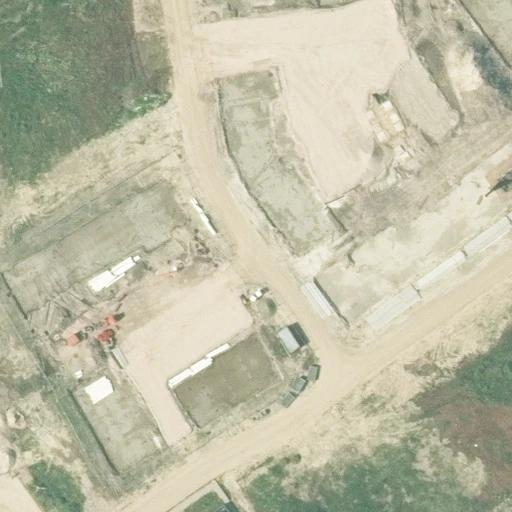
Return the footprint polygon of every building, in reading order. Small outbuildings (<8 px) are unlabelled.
[(54,0),(26,0),(0,4),(0,116),(70,106),(54,0)] [(206,0),(207,4),(230,0),(232,9),(247,7),(246,0),(206,0)] [(461,0),(476,20),(484,15),(484,14),(502,0),(461,0)] [(511,0),(502,0),(484,14),(484,15),(498,33),(490,38),(499,51),(511,40),(511,25),(511,24),(511,23),(511,0)] [(433,13),(428,7),(418,14),(423,21),(433,13)] [(264,47),(262,34),(248,36),(250,49),(264,47)] [(270,73),(220,80),(223,103),(223,104),(264,98),(264,99),(274,97),(270,73)] [(308,79),(300,80),(302,92),(310,91),(308,79)] [(310,91),(302,92),(303,104),(311,103),(310,91)] [(223,103),(222,103),(226,128),(227,127),(227,126),(268,120),(264,99),(264,98),(223,104),(223,103)] [(313,113),(305,114),(307,126),(315,125),(313,113)] [(268,120),(227,126),(227,127),(230,150),(232,150),(238,164),(272,150),(270,144),(271,144),(268,120)] [(486,125),(476,132),(481,138),(490,131),(486,125)] [(476,132),(466,139),(471,146),(481,138),(476,132)] [(324,135),(317,139),(324,149),(331,144),(324,135)] [(331,144),(324,149),(331,159),(338,154),(331,144)] [(272,150),(238,164),(244,178),(243,179),(257,198),(290,174),(290,173),(276,155),(275,156),(272,150)] [(451,150),(441,158),(446,164),(456,157),(451,150)] [(511,150),(498,161),(511,180),(511,150)] [(441,158),(431,165),(436,171),(446,164),(441,158)] [(511,180),(498,161),(480,174),(505,207),(511,201),(511,180)] [(290,174),(257,198),(270,216),(271,217),(308,189),(294,170),(290,173),(290,174)] [(351,171),(344,176),(351,186),(358,181),(351,171)] [(480,174),(463,187),(487,220),(488,220),(505,207),(480,174)] [(358,181),(351,186),(358,195),(365,191),(358,181)] [(407,182),(398,190),(403,196),(412,189),(407,182)] [(142,195),(142,196),(143,196),(164,232),(163,232),(164,233),(164,232),(185,220),(163,183),(142,195)] [(463,187),(444,201),(469,234),(468,234),(469,235),(470,235),(488,221),(489,221),(488,220),(487,220),(463,187)] [(270,216),(269,217),(284,237),(285,236),(284,235),(317,211),(318,211),(322,208),(308,189),(271,217),(270,216)] [(398,190),(388,197),(393,203),(403,196),(398,190)] [(142,196),(123,207),(144,243),(163,232),(164,232),(143,196),(142,196)] [(444,201),(425,215),(450,248),(468,234),(469,234),(444,201)] [(123,207),(104,219),(125,255),(144,243),(123,207)] [(317,211),(284,235),(285,236),(298,254),(332,230),(318,211),(317,211)] [(365,214),(355,221),(360,227),(370,220),(365,214)] [(104,219),(84,230),(105,266),(125,255),(104,219)] [(355,221),(346,228),(351,234),(360,227),(355,221)] [(395,237),(394,237),(419,271),(438,256),(414,223),(395,237)] [(390,229),(371,242),(402,283),(419,271),(394,237),(395,237),(390,229)] [(84,230),(64,242),(85,278),(105,266),(84,230)] [(199,236),(192,240),(198,250),(205,246),(199,236)] [(330,239),(321,246),(325,253),(335,246),(330,239)] [(64,242),(45,253),(66,289),(85,278),(64,242)] [(371,242),(353,256),(359,264),(360,263),(384,296),(402,283),(371,242)] [(321,246),(311,254),(316,260),(325,253),(321,246)] [(26,265),(25,265),(46,301),(47,300),(66,289),(45,253),(26,265)] [(167,258),(157,264),(161,271),(171,265),(167,258)] [(343,275),(342,276),(367,309),(368,308),(384,296),(360,263),(359,264),(343,275)] [(24,264),(4,276),(26,314),(46,302),(47,301),(47,300),(46,301),(25,265),(26,265),(25,264),(24,264)] [(157,264),(146,270),(150,277),(161,271),(157,264)] [(337,267),(317,281),(331,300),(330,300),(338,311),(339,311),(348,324),(368,309),(368,308),(367,309),(342,276),(343,275),(337,267)] [(128,281),(117,287),(121,294),(132,288),(128,281)] [(117,287),(107,293),(111,300),(121,294),(117,287)] [(504,302),(493,310),(511,336),(511,296),(511,297),(505,303),(504,302)] [(88,304),(78,310),(82,317),(92,311),(88,304)] [(78,310),(68,316),(72,323),(82,317),(78,310)] [(475,324),(474,324),(492,348),(481,356),(496,376),(511,364),(511,336),(493,310),(482,318),(483,319),(477,324),(476,325),(475,324)] [(244,312),(237,316),(243,326),(250,322),(244,312)] [(45,331),(34,337),(38,344),(49,338),(45,331)] [(211,332),(200,338),(204,345),(215,339),(211,332)] [(200,338),(190,344),(194,351),(204,345),(200,338)] [(254,338),(233,351),(234,351),(257,391),(257,392),(278,380),(271,366),(263,353),(254,338)] [(438,352),(435,355),(467,398),(467,397),(496,376),(481,356),(471,364),(453,340),(452,341),(453,342),(450,344),(448,342),(437,350),(438,352)] [(233,351),(214,363),(216,367),(217,367),(238,402),(257,391),(234,351),(233,351)] [(171,355),(161,361),(165,368),(175,362),(171,355)] [(416,367),(415,368),(432,392),(422,400),(437,420),(447,412),(449,414),(469,399),(467,397),(467,398),(435,355),(416,368),(416,367)] [(62,360),(51,367),(56,373),(66,367),(62,360)] [(216,367),(197,378),(218,414),(234,405),(238,402),(217,367),(216,367)] [(108,370),(72,391),(84,412),(120,391),(119,390),(108,370)] [(197,378),(177,390),(198,426),(218,414),(197,378)] [(161,379),(154,383),(160,394),(167,390),(161,379)] [(385,389),(375,397),(402,434),(402,433),(420,420),(425,428),(437,420),(422,400),(412,407),(394,383),(393,384),(394,385),(386,391),(385,389)] [(120,391),(84,412),(90,422),(95,431),(139,406),(127,385),(119,390),(120,391)] [(167,390),(160,394),(166,404),(173,400),(167,390)] [(357,411),(356,412),(373,435),(363,443),(378,463),(408,441),(402,433),(402,434),(375,397),(364,405),(365,406),(357,412),(357,411)] [(139,406),(95,431),(106,450),(107,451),(143,430),(144,431),(151,426),(139,406)] [(191,415),(184,419),(190,429),(197,425),(191,415)] [(106,450),(106,451),(118,472),(131,464),(132,465),(145,457),(145,456),(155,450),(144,431),(143,430),(107,451),(106,450)] [(328,433),(311,446),(337,480),(336,481),(339,485),(368,463),(353,443),(343,451),(329,432),(328,433)] [(486,441),(480,446),(487,456),(493,451),(486,441)] [(311,446),(294,459),(319,493),(320,493),(336,481),(337,480),(311,446)] [(480,446),(474,450),(481,460),(487,456),(480,446)] [(463,458),(457,463),(464,473),(470,468),(463,458)] [(294,459),(276,472),(305,510),(305,509),(323,496),(320,493),(319,493),(294,459)] [(507,460),(496,468),(511,489),(511,465),(507,459),(507,460)] [(457,463),(451,468),(458,477),(464,473),(457,463)] [(511,489),(496,468),(484,476),(510,511),(511,511),(511,489)] [(260,484),(259,485),(279,511),(305,511),(307,511),(305,509),(305,510),(276,472),(260,484)] [(440,475),(434,480),(441,490),(447,485),(440,475)] [(510,511),(484,476),(473,485),(492,511),(510,511)] [(259,483),(240,497),(251,511),(279,511),(259,485),(260,484),(259,483)] [(492,511),(473,485),(461,493),(475,511),(492,511)] [(450,501),(450,502),(457,511),(475,511),(461,493),(450,501)] [(427,511),(457,511),(450,502),(450,501),(447,497),(427,511)]
